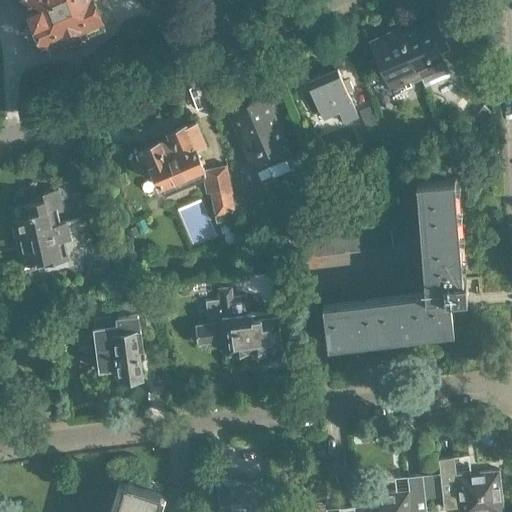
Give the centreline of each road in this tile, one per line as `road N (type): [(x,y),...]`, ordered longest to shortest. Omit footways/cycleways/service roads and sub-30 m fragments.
road 1 (residential): [(0,445),(511,385)]
road 2 (residential): [(0,144),(340,0)]
road 3 (residential): [(511,126),(502,0)]
